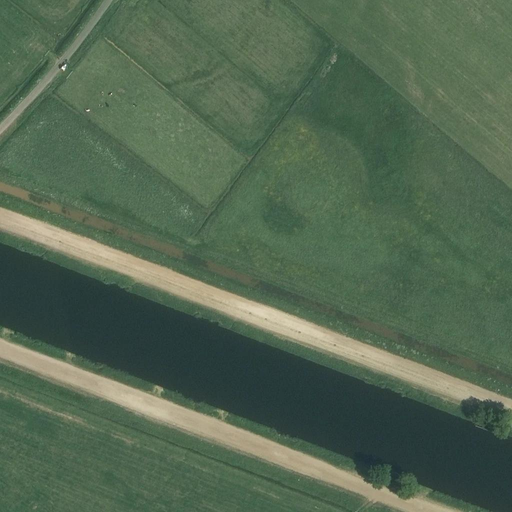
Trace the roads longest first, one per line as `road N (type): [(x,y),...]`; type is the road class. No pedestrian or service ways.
road 1 (track): [(511,409),(0,216)]
road 2 (track): [(426,511),(0,349)]
road 3 (unclassified): [(0,129),(108,0)]
